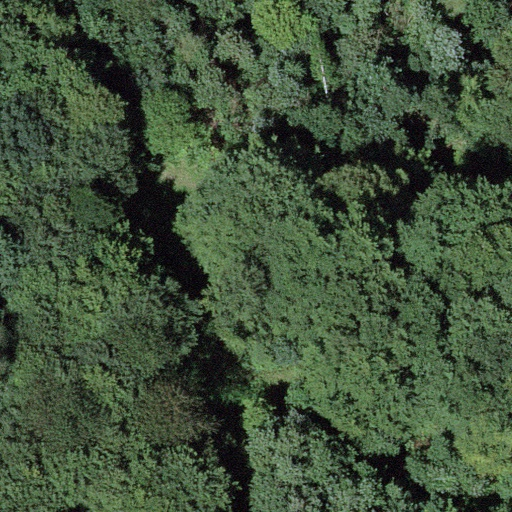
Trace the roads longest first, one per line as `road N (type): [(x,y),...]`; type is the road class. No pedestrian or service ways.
road 1 (track): [(41,0),(134,168),(204,393),(258,511)]
road 2 (track): [(204,393),(316,364),(406,280),(474,185),(511,95)]
road 3 (track): [(134,168),(200,189),(336,210),(424,203),(474,185)]
